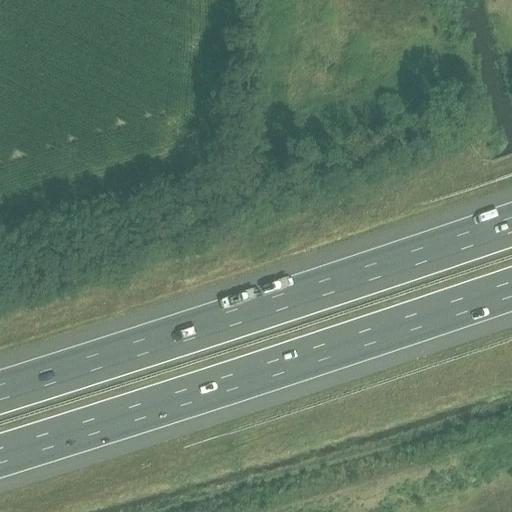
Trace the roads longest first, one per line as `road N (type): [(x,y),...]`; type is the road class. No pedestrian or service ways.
road 1 (motorway): [(511,225),(0,393)]
road 2 (motorway): [(0,456),(511,289)]
